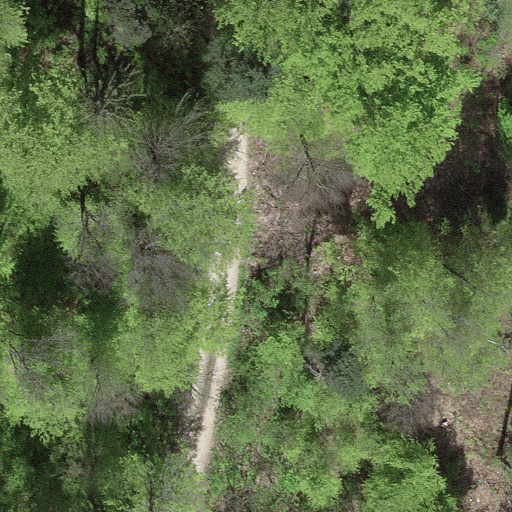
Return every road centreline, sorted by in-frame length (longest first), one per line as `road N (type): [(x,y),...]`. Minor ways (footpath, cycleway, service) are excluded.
road 1 (track): [(447,511),(438,476),(370,352),(334,125),(306,76),(239,0)]
road 2 (track): [(218,0),(234,216),(178,511)]
